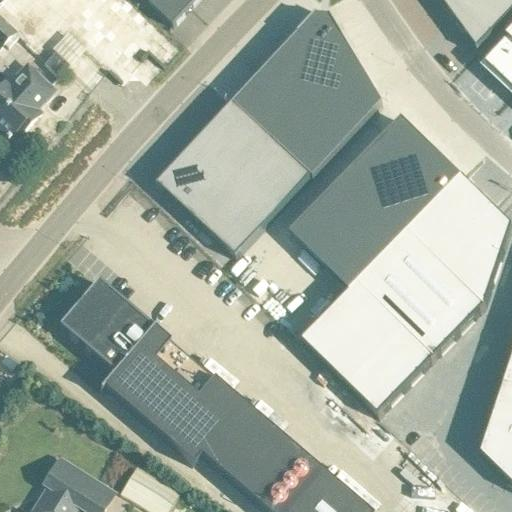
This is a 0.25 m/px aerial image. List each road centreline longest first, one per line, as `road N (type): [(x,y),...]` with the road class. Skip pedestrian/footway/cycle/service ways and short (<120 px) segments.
road 1 (unknown): [(65,213),(397,479)]
road 2 (unclassified): [(0,291),(142,120),(260,0)]
road 3 (unclassified): [(511,161),(422,70),(373,0)]
